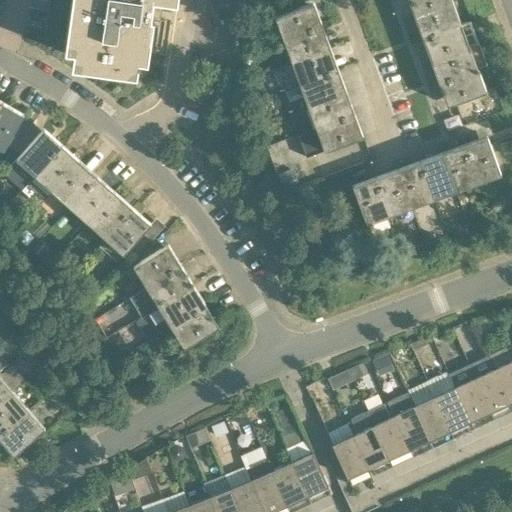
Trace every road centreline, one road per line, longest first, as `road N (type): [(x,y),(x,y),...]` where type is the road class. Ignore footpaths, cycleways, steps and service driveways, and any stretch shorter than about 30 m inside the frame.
road 1 (residential): [(0,504),(182,403),(283,358)]
road 2 (residential): [(283,358),(214,241),(130,147)]
road 3 (residential): [(283,358),(511,273)]
road 4 (residential): [(511,435),(355,506)]
road 5 (residential): [(130,147),(183,77),(191,0)]
road 6 (residential): [(130,147),(0,57)]
